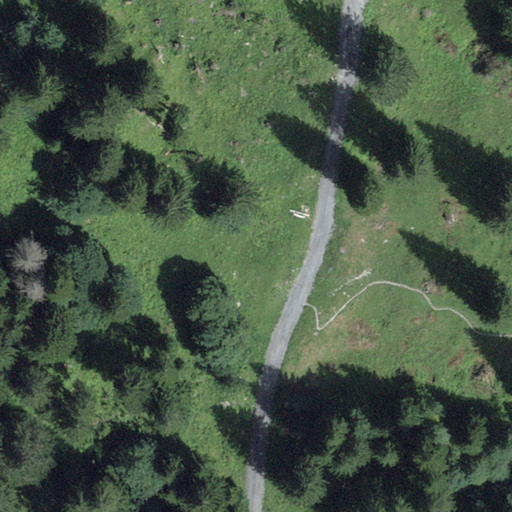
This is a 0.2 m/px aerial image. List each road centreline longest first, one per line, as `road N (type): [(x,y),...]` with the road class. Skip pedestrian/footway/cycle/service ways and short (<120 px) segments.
road 1 (track): [(362,0),(319,232),(297,301)]
road 2 (track): [(297,301),(274,363),(251,511)]
